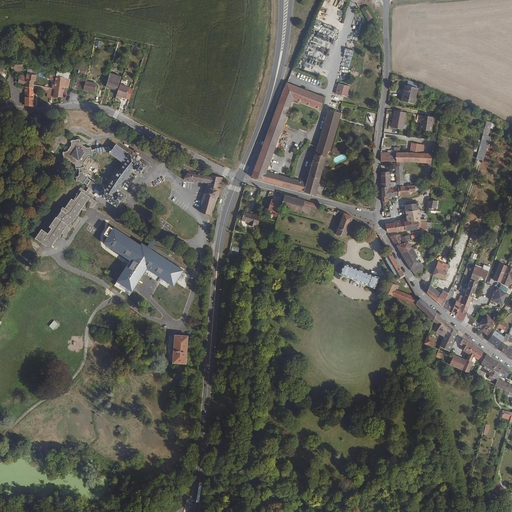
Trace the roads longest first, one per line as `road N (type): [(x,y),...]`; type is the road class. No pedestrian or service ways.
road 1 (track): [(0,433),(73,376),(90,313),(105,300),(141,298),(177,328),(196,275),(197,241)]
road 2 (primary): [(239,178),(218,257),(195,505)]
road 3 (track): [(196,275),(87,208),(59,249),(42,247),(0,309)]
road 4 (unclassified): [(0,115),(89,107),(239,178)]
road 5 (residential): [(378,217),(387,0)]
road 6 (residential): [(511,366),(429,301),(378,217)]
road 7 (track): [(197,241),(203,225),(178,191),(179,177),(163,168),(144,184),(142,203),(188,241)]
road 8 (residential): [(239,178),(378,217)]
